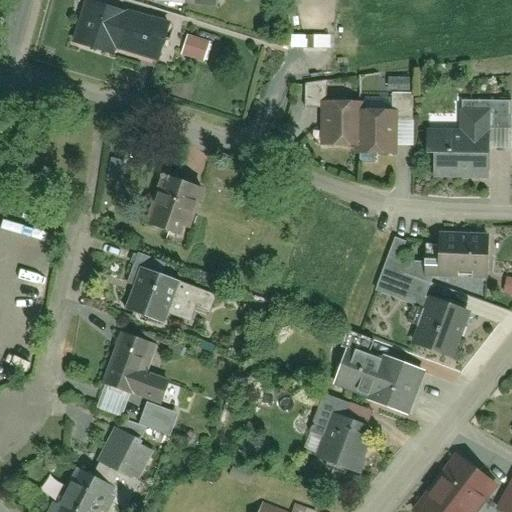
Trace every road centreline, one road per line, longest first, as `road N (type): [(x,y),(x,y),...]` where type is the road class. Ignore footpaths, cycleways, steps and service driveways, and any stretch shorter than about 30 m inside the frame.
road 1 (residential): [(109,97),(346,192),(412,209),(511,215)]
road 2 (residential): [(9,446),(48,396),(85,246),(109,97)]
road 3 (residential): [(383,511),(511,349)]
